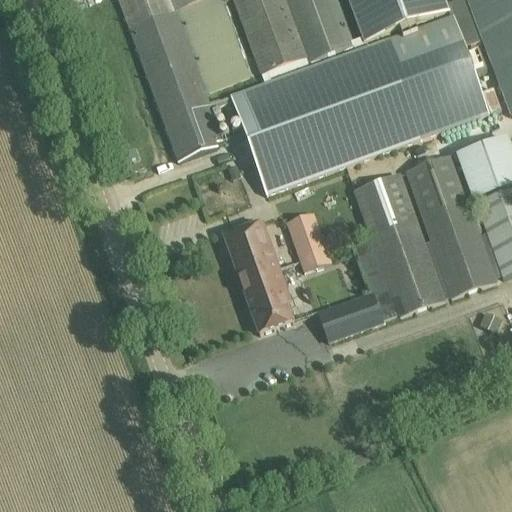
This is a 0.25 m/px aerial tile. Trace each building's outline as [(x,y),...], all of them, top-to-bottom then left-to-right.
[(117,0),(177,161),(214,147),(223,144),(215,122),(213,116),(211,113),(209,107),(206,98),(250,83),(221,0),(230,0),(260,80),(270,77),(304,64),(307,63),(283,0),(117,0)] [(335,0),(283,0),(307,63),(309,68),(354,51),(335,0)] [(444,0),(347,0),(365,46),(399,33),(401,38),(417,32),(415,27),(449,15),(444,0)] [(511,0),(466,0),(467,0),(447,7),(449,15),(451,20),(452,20),(464,50),(483,43),(511,119),(511,0)] [(219,103),(209,107),(211,113),(232,105),(266,200),(422,144),(490,120),(475,80),(487,75),(478,52),(466,56),(464,50),(452,20),(451,20),(417,32),(401,38),(386,44),(272,85),(219,104),(219,103)] [(126,154),(129,163),(138,159),(135,150),(126,154)] [(452,161),(405,177),(421,221),(419,222),(449,305),(498,288),(496,283),(481,239),(452,161)] [(227,172),(232,184),(240,181),(236,169),(227,172)] [(401,178),(353,196),(369,241),(398,322),(399,323),(449,305),(419,222),(417,223),(401,178)] [(511,195),(476,208),(486,237),(501,281),(502,283),(511,280),(511,195)] [(263,226),(224,239),(260,339),(294,327),(287,307),(291,305),(263,226)] [(318,230),(291,239),(301,266),(328,257),(327,256),(337,253),(333,240),(323,243),(318,230)] [(371,300),(318,318),(328,346),(382,327),(398,322),(369,241),(352,247),(371,300)] [(486,316),(480,330),(497,338),(503,323),(486,316)] [(367,450),(347,460),(353,473),(373,463),(367,450)]
